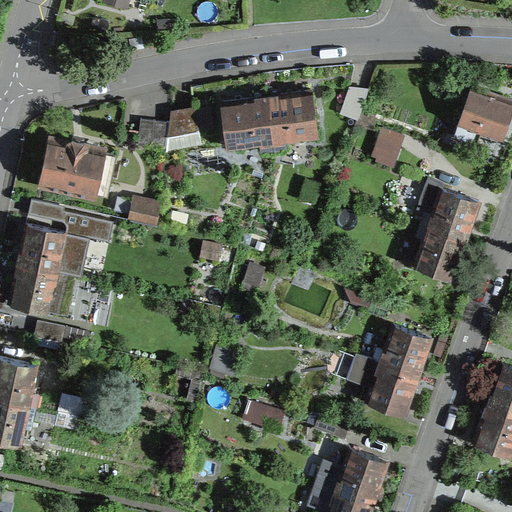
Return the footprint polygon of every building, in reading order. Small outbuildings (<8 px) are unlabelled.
[(475,142),(480,129),(501,137),(511,105),(511,98),(478,86),(472,84),(454,135),(475,142)] [(350,86),(341,111),(357,117),(367,87),(350,86)] [(267,95),(274,147),(286,145),(285,138),(317,134),(311,88),(275,93),(267,95)] [(261,149),(274,147),(267,95),(230,99),(222,100),(228,145),(260,141),(261,149)] [(168,133),(199,127),(195,106),(172,110),(171,110),(168,133)] [(141,117),(138,143),(166,146),(169,120),(141,117)] [(402,132),(383,126),(373,153),(378,155),(376,158),(391,164),(402,132)] [(168,133),(166,146),(166,150),(167,150),(167,149),(201,143),(199,127),(168,133)] [(87,143),(84,140),(72,138),(68,139),(57,137),(50,136),(40,182),(94,194),(95,191),(107,194),(116,153),(104,150),(104,147),(87,143)] [(425,210),(421,221),(466,237),(470,226),(479,199),(442,186),(444,181),(428,176),(417,207),(425,210)] [(135,197),(131,217),(157,222),(157,223),(160,203),(135,197)] [(94,224),(97,210),(71,204),(68,219),(94,224)] [(67,258),(60,257),(66,230),(26,221),(19,254),(18,260),(64,270),(67,258)] [(455,267),(466,237),(421,221),(417,233),(424,236),(414,262),(452,275),(455,267)] [(201,253),(216,257),(219,244),(204,241),(201,253)] [(68,312),(76,273),(64,270),(18,260),(11,293),(9,300),(68,312)] [(38,318),(35,333),(61,339),(64,324),(38,318)] [(384,348),(377,345),(373,357),(418,373),(421,364),(431,335),(393,322),(384,348)] [(212,365),(225,369),(231,347),(218,343),(212,365)] [(367,398),(405,411),(407,403),(418,373),(373,357),(360,353),(360,354),(361,354),(354,375),(372,382),(367,398)] [(39,392),(31,390),(37,363),(0,355),(0,396),(36,404),(39,392)] [(487,401),(511,409),(511,364),(502,361),(490,395),(487,401)] [(58,409),(59,409),(82,414),(83,415),(86,397),(62,392),(58,409)] [(24,425),(31,426),(36,404),(0,396),(0,437),(20,441),(24,425)] [(351,404),(340,400),(335,415),(349,420),(351,413),(348,412),(351,404)] [(511,409),(487,401),(476,434),(474,439),(511,452),(511,409)] [(278,428),(283,412),(267,408),(262,423),(278,428)] [(82,414),(59,409),(56,422),(79,427),(82,414)] [(316,425),(344,435),(349,420),(335,415),(321,410),(316,425)] [(316,482),(373,502),(374,498),(375,496),(388,459),(350,446),(343,464),(324,458),(316,482)] [(326,511),(369,511),(373,502),(316,482),(309,500),(328,507),(326,511)]
